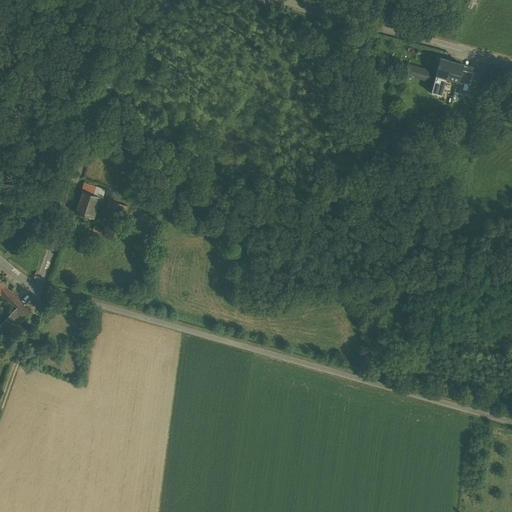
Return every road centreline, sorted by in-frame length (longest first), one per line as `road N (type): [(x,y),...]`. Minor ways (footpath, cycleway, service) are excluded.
road 1 (residential): [(39,288),(125,41),(172,0)]
road 2 (tertiary): [(511,66),(261,0)]
road 3 (track): [(39,288),(0,405)]
